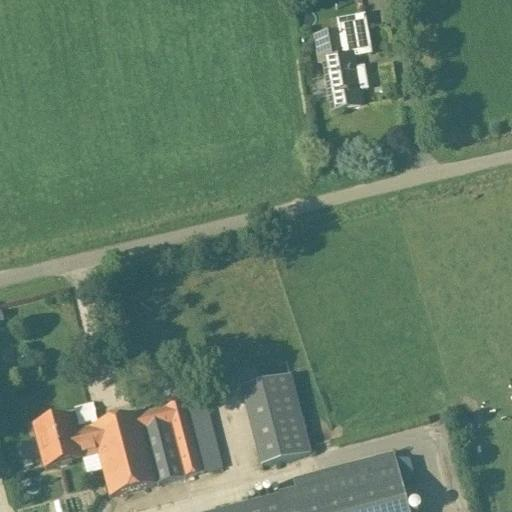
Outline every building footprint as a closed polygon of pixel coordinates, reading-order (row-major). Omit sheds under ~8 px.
[(323,65),(332,116),(364,111),(361,92),(368,90),(364,69),(357,70),(355,59),(323,65)] [(256,371),(238,375),(242,391),(260,387),(256,371)] [(312,458),(310,449),(292,378),(290,379),(260,387),(242,391),(241,391),(261,471),(312,458)] [(205,400),(76,433),(72,418),(33,428),(45,472),(81,463),(85,477),(101,472),(109,501),(223,471),(205,400)] [(298,491),(283,495),(220,511),(408,511),(394,456),(296,482),(298,491)]
